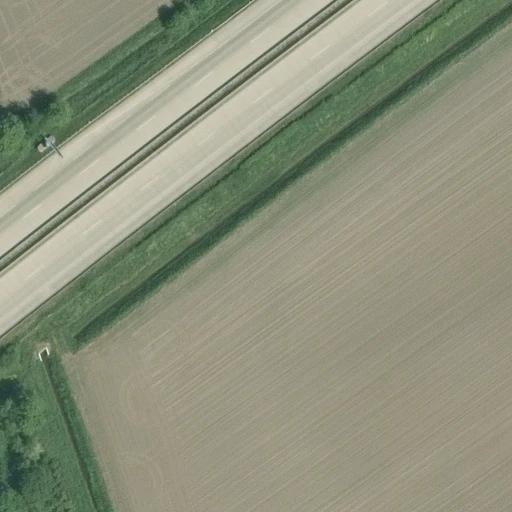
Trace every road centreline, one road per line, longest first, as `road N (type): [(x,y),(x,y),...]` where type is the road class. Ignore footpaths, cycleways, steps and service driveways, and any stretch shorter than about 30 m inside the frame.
road 1 (motorway): [(0,293),(187,143),(385,0)]
road 2 (motorway): [(295,0),(0,224)]
